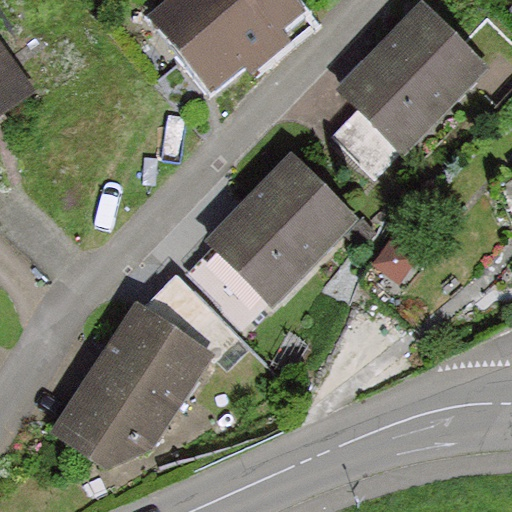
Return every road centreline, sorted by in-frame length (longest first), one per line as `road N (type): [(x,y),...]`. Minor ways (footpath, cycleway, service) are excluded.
road 1 (residential): [(373,0),(80,289),(0,427)]
road 2 (residential): [(511,409),(406,425),(195,511)]
